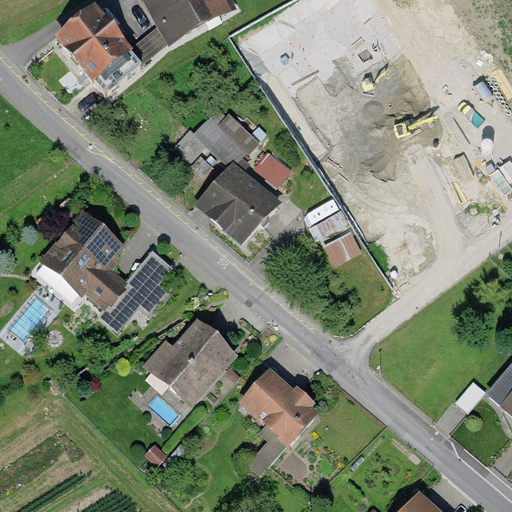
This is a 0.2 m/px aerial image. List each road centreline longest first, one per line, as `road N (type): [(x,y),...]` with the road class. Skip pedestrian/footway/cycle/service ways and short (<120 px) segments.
road 1 (residential): [(0,74),(504,511)]
road 2 (track): [(337,364),(403,306),(412,265)]
